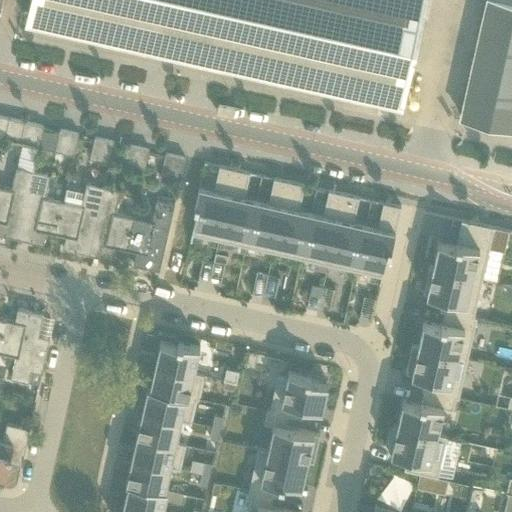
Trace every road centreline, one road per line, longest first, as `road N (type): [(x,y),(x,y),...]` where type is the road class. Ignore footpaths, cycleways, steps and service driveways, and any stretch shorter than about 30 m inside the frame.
road 1 (tertiary): [(511,192),(0,79)]
road 2 (residential): [(363,356),(348,344),(107,288),(81,292)]
road 3 (residential): [(32,511),(81,292)]
road 4 (residential): [(339,511),(370,377),(363,356)]
road 5 (residential): [(363,356),(390,311),(414,208)]
